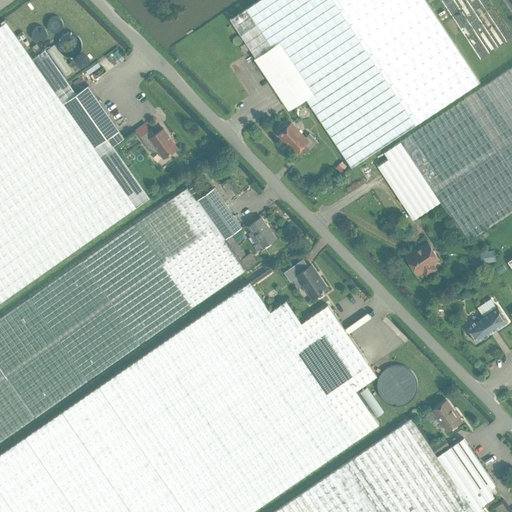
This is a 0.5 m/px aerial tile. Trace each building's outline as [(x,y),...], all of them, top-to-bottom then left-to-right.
[(427,0),(258,0),(231,18),(256,57),(255,58),(290,110),(306,98),(352,166),(481,81),(427,0)] [(0,25),(0,301),(136,206),(149,197),(124,160),(113,145),(125,137),(119,130),(120,129),(89,84),(77,93),(45,49),(32,58),(6,21),(0,25)] [(248,50),(244,43),(240,46),(244,52),(248,50)] [(112,53),(117,59),(122,56),(118,49),(112,53)] [(388,158),(378,165),(413,219),(424,212),(440,202),(467,241),(486,228),(511,211),(511,67),(400,141),(384,152),(388,158)] [(296,152),(301,148),(307,154),(310,151),(319,142),(310,133),(305,137),(291,123),(279,134),(296,152)] [(150,148),(153,150),(156,151),(159,151),(164,157),(177,148),(164,128),(154,135),(150,129),(140,137),(149,149),(150,148)] [(346,166),(342,162),(336,167),(341,171),(346,166)] [(230,181),(223,186),(231,197),(238,192),(230,181)] [(242,227),(214,187),(196,200),(187,187),(0,318),(0,442),(250,266),(254,264),(253,263),(256,260),(250,252),(246,255),(231,234),(242,227)] [(276,238),(261,216),(248,225),(252,231),(249,233),(255,242),(259,240),(263,247),(276,238)] [(424,270),(426,272),(429,273),(433,270),(434,267),(432,264),(439,259),(428,243),(418,250),(417,249),(406,256),(418,274),(424,270)] [(495,249),(480,252),(481,263),(496,261),(495,249)] [(311,265),(308,267),(303,259),(285,272),(290,280),(297,275),(312,298),(317,295),(317,296),(320,297),(323,295),(324,292),(323,290),(327,288),(321,278),(320,278),(316,273),(317,272),(311,265)] [(503,264),(498,268),(501,273),(506,270),(503,264)] [(270,269),(251,282),(253,286),(273,272),(270,269)] [(377,375),(328,304),(302,323),(286,300),(271,311),(253,286),(251,282),(250,282),(0,454),(0,511),(250,511),(379,423),(356,390),(377,375)] [(463,288),(456,293),(461,302),(469,297),(463,288)] [(477,343),(508,321),(498,306),(466,327),(477,343)] [(447,400),(433,410),(447,431),(454,426),(455,427),(459,424),(459,422),(462,420),(447,400)] [(485,511),(481,506),(494,497),(489,489),(496,485),(464,438),(437,456),(412,417),(272,511),(485,511)] [(437,442),(432,446),(437,454),(449,446),(445,440),(439,444),(437,442)]
